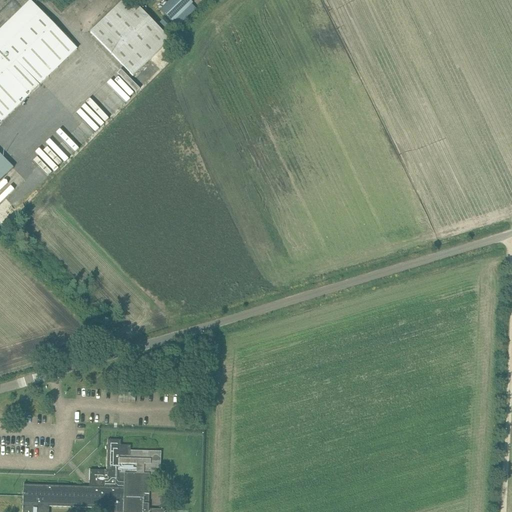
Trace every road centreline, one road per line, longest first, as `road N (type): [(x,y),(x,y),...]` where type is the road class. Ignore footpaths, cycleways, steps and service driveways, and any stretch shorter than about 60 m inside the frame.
road 1 (unclassified): [(509,234),(0,389)]
road 2 (track): [(501,511),(511,320)]
